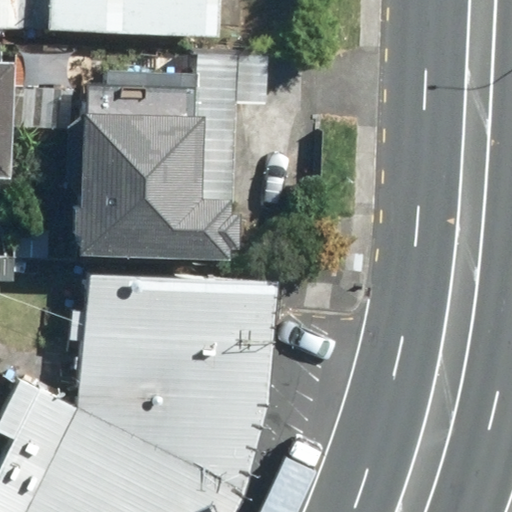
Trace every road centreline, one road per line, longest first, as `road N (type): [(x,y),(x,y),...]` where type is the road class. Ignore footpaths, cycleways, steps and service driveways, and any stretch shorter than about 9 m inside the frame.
road 1 (primary): [(480,227),(448,391),(412,511)]
road 2 (primary): [(487,0),(480,227)]
